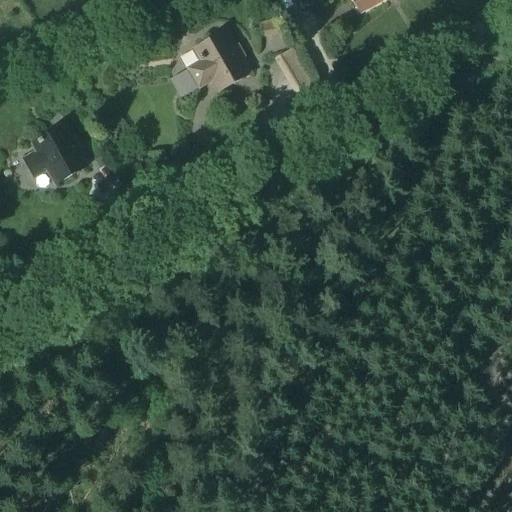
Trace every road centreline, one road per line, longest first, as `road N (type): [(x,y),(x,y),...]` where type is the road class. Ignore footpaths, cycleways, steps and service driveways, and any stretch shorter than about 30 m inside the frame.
road 1 (track): [(511,22),(0,307)]
road 2 (track): [(462,81),(445,134),(230,511)]
road 3 (track): [(115,511),(102,289)]
